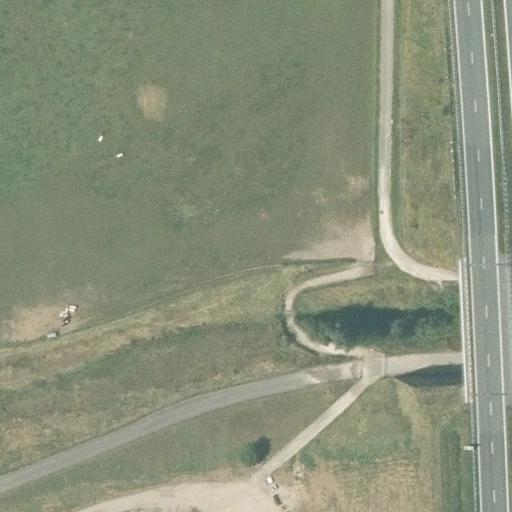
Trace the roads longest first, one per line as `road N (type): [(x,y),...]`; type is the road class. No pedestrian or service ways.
road 1 (trunk): [(466,0),(486,247),(495,511)]
road 2 (track): [(258,477),(376,371),(368,356),(296,343),(287,322),(292,301),(395,267)]
